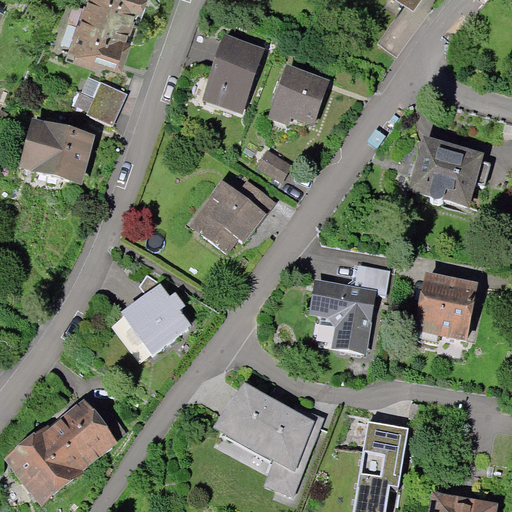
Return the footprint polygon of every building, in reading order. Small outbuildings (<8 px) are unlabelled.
[(148,0),(91,0),(73,56),(124,73),(148,0)] [(402,0),(420,12),(427,0),(402,0)] [(269,56),(225,43),(206,102),(250,116),(269,56)] [(333,87),(291,73),(276,119),(319,132),(333,87)] [(128,99),(101,87),(87,118),(114,130),(128,99)] [(101,141),(39,126),(26,176),(88,191),(101,141)] [(492,163),(427,147),(414,200),(479,217),(492,163)] [(245,202),(228,188),(214,204),(222,211),(214,220),(206,213),(192,229),(229,260),(241,245),(246,249),(276,215),(251,194),(245,202)] [(486,292),(431,282),(421,339),(476,348),(486,292)] [(380,295),(318,287),(313,321),(339,324),(335,355),(372,360),(380,295)] [(168,292),(127,320),(157,365),(199,337),(168,292)] [(324,430),(249,391),(219,437),(276,470),(265,492),(295,505),(324,430)] [(98,402),(13,467),(46,510),(131,444),(98,402)] [(400,511),(414,437),(372,430),(357,511),(400,511)] [(496,511),(440,502),(438,511),(496,511)]
